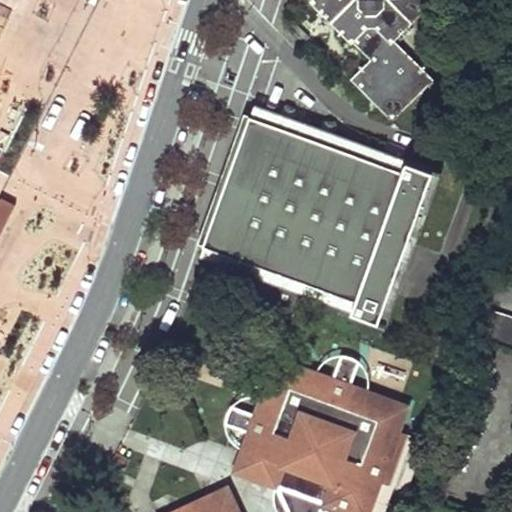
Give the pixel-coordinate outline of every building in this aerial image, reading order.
[(315,0),(335,19),(375,19),(391,35),(426,0),(315,0)] [(371,55),(391,35),(375,19),(335,19),(371,55)] [(432,75),(391,35),(371,55),(351,75),(392,116),(432,75)] [(405,169),(247,111),(199,241),(257,262),(244,299),(253,302),(294,317),(307,280),(358,298),(354,309),(380,318),(435,168),(409,159),(405,169)] [(0,237),(12,201),(0,197),(0,237)] [(511,346),(511,316),(487,308),(478,336),(511,346)] [(342,354),(339,362),(357,369),(361,361),(342,354)] [(277,362),(275,363),(256,413),(249,410),(242,429),(250,432),(243,450),(236,469),(276,483),(293,490),(290,499),(299,502),(295,511),(367,511),(379,479),(387,482),(394,463),(387,461),(404,413),(405,411),(405,408),(403,405),(401,403),(351,385),(354,379),(335,372),(333,379),(284,360),(281,360),(279,360),(277,361),(277,362)] [(339,362),(335,372),(354,379),(357,369),(339,362)] [(234,426),(241,407),(232,404),(225,422),(234,426)] [(249,410),(241,407),(234,426),(242,429),(249,410)] [(293,490),(276,483),(274,488),(273,495),(274,500),(276,507),(279,511),(295,511),(299,502),(290,499),(293,490)] [(238,511),(235,505),(234,506),(230,496),(229,494),(227,493),(225,491),(221,490),(218,491),(182,507),(183,508),(174,511),(238,511)]
